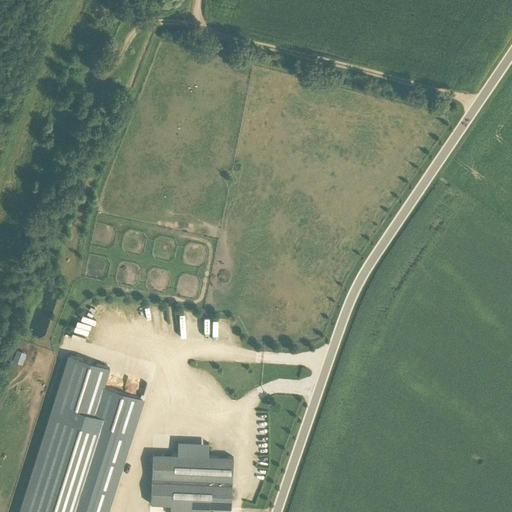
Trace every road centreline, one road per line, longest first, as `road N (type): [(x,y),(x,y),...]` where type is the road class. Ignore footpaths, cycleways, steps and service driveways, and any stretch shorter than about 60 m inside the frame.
road 1 (tertiary): [(277,511),(352,295),(511,52)]
road 2 (track): [(194,0),(189,13),(205,33),(478,103)]
